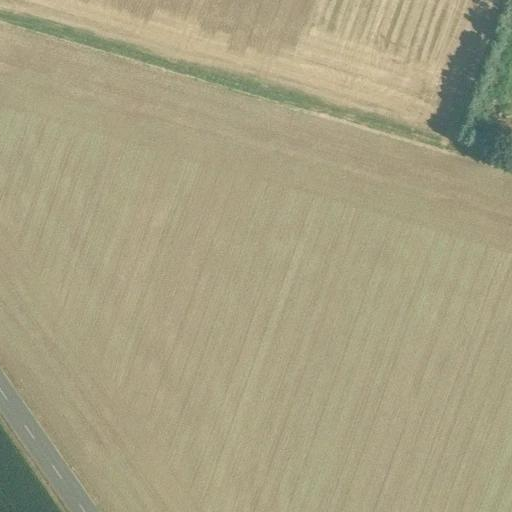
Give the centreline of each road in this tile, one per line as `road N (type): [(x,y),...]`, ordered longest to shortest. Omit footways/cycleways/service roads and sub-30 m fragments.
road 1 (track): [(511,173),(0,18)]
road 2 (tertiary): [(84,511),(0,390)]
